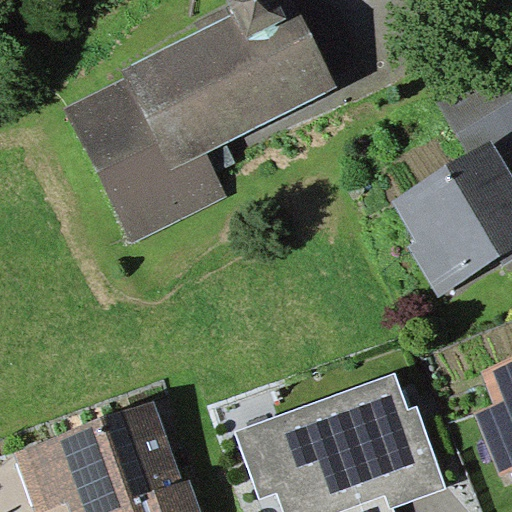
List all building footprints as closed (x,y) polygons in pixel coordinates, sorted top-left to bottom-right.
[(264,0),(245,9),(205,28),(211,42),(69,109),(127,233),(214,192),(194,149),(333,83),(293,0),(264,0)] [(461,165),(384,209),(436,299),(511,255),(511,213),(487,170),(511,155),(511,110),(492,75),(430,110),(461,165)] [(483,414),(467,421),(493,483),(511,474),(511,364),(469,383),(483,414)] [(399,368),(217,436),(246,511),(247,511),(267,505),(270,511),(357,511),(375,505),(377,511),(409,511),(448,498),(399,368)] [(184,511),(146,407),(12,456),(32,511),(45,511),(60,507),(62,511),(184,511)]
